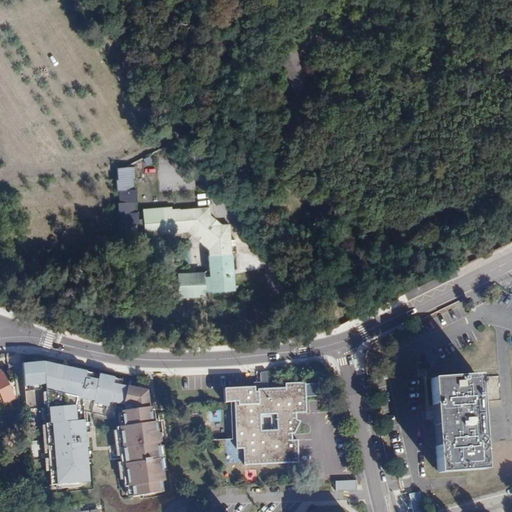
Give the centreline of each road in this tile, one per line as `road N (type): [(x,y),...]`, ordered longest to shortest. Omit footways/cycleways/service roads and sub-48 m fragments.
road 1 (tertiary): [(341,340),(175,360),(11,336)]
road 2 (tertiary): [(511,261),(341,340)]
road 3 (residential): [(341,340),(382,511)]
